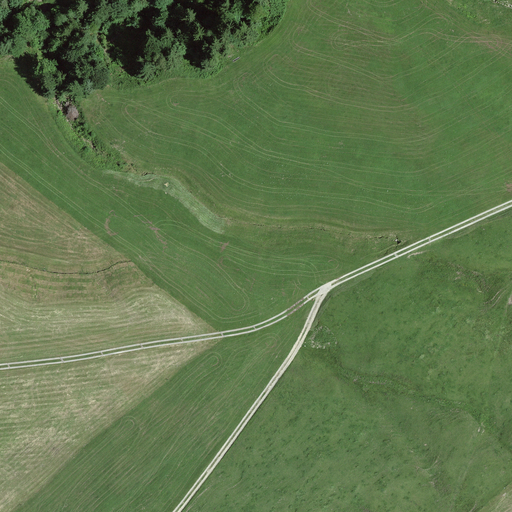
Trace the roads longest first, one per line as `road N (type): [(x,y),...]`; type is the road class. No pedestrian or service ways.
road 1 (track): [(511,203),(325,287),(265,324),(0,367)]
road 2 (track): [(325,287),(283,367),(174,511)]
